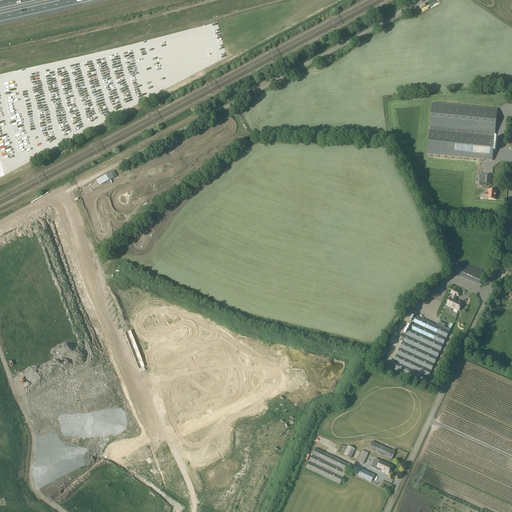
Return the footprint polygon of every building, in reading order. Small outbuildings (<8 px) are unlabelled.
[(497,109),(432,103),(427,154),(492,161),(497,109)] [(111,172),(105,175),(108,181),(114,178),(111,172)] [(496,191),(488,190),(488,194),(484,193),(484,197),(487,198),(487,199),(495,200),(496,191)] [(458,262),(453,272),(479,283),(483,273),(458,262)] [(462,304),(454,300),(456,296),(458,296),(459,293),(453,290),(451,293),(453,294),(451,299),(450,298),(447,306),(458,311),(462,304)] [(403,342),(390,368),(425,384),(449,331),(437,326),(415,316),(406,335),(402,334),(399,340),(403,342)] [(444,327),(445,325),(439,322),(437,326),(449,331),(450,330),(444,327)] [(372,441),(369,449),(392,459),(395,452),(372,441)] [(343,455),(351,458),(355,449),(348,446),(343,455)] [(306,468),(340,485),(349,464),(315,448),(306,468)] [(357,461),(363,464),(369,453),(362,450),(357,461)] [(375,459),(371,467),(376,470),(377,468),(388,474),(391,466),(380,461),(380,462),(375,459)] [(350,473),(357,476),(360,469),(354,466),(350,473)] [(371,482),(374,476),(361,469),(358,476),(371,482)]
